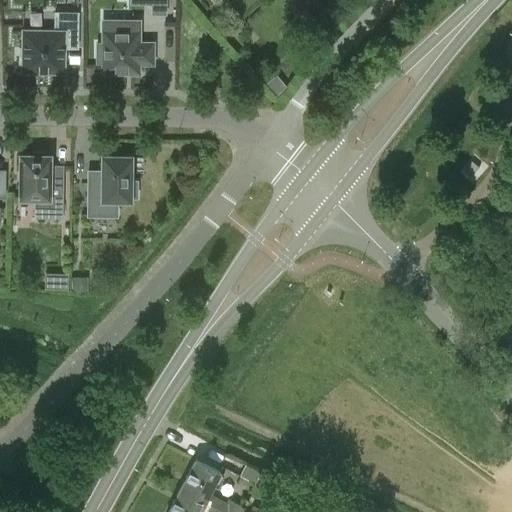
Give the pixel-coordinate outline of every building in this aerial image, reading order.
[(22,65),(22,71),(63,71),(63,47),(77,47),(78,12),(54,12),(54,31),(23,30),(23,47),(19,47),(19,65),(22,65)] [(103,21),(103,43),(95,42),(95,64),(103,64),(103,72),(138,72),(138,63),(152,63),(152,43),(138,43),(139,21),(103,21)] [(20,154),(19,199),(31,199),(35,202),(35,217),(62,217),(62,178),(50,178),(50,155),(46,155),(45,151),(35,151),(33,155),(20,154)] [(88,215),(117,215),(117,199),(130,199),(130,196),(137,196),(137,180),(130,180),(130,156),(102,155),(102,176),(88,176),(88,215)] [(71,277),(70,291),(87,291),(87,277),(71,277)] [(223,475),(218,473),(219,472),(195,459),(179,489),(224,511),(235,511),(240,505),(228,499),(226,502),(208,493),(213,485),(217,487),(223,475)] [(166,511),(198,511),(200,510),(204,511),(224,511),(179,489),(166,511)]
